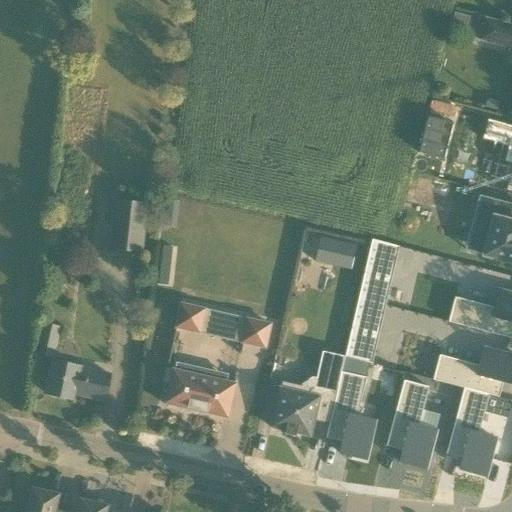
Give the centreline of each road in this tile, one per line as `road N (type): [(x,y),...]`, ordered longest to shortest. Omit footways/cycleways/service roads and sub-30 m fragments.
road 1 (residential): [(0,433),(259,489)]
road 2 (residential): [(389,511),(259,489)]
